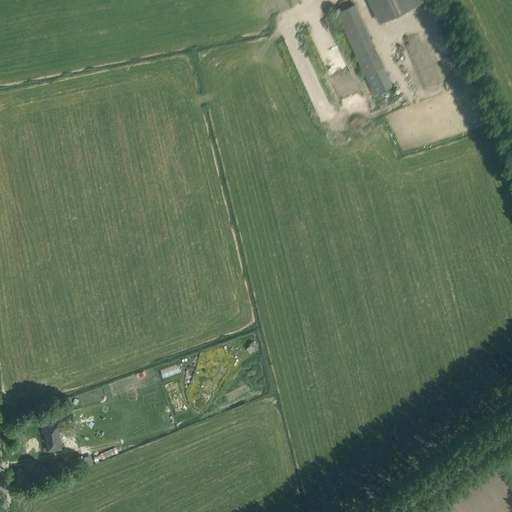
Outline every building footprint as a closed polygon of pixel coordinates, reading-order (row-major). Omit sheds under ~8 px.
[(369,0),(380,22),(424,2),(422,0),(369,0)] [(365,76),(383,67),(367,31),(354,3),(336,12),(365,76)] [(316,70),(302,41),(289,47),(303,76),(316,70)] [(420,73),(426,87),(438,81),(431,67),(420,73)] [(179,363),(161,369),(164,378),(182,371),(179,363)] [(59,420),(41,423),(42,433),(45,432),(48,450),(61,448),(58,430),(61,430),(59,420)]
